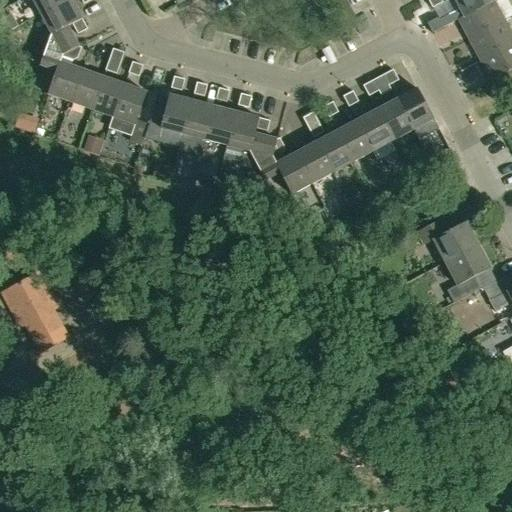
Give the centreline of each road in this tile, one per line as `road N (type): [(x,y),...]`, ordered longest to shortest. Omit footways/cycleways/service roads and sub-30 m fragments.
road 1 (residential): [(400,40),(302,83),(146,41)]
road 2 (residential): [(511,223),(411,34),(400,40)]
road 3 (track): [(155,511),(160,506),(76,346)]
